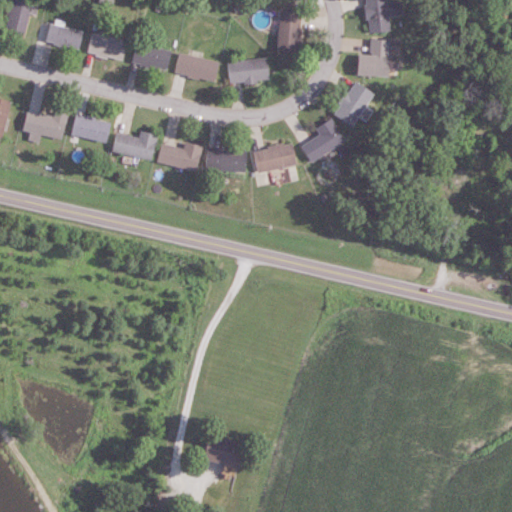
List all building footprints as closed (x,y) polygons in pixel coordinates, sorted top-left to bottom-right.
[(34,0),(5,0),(6,33),(26,33),(26,13),(34,13),(34,0)] [(401,0),(386,0),(363,0),(364,32),(387,31),(387,16),(401,15),(401,0)] [(296,54),(301,14),(279,11),(274,51),(296,54)] [(44,42),(76,50),(81,31),(49,23),(44,42)] [(125,41),(89,33),(85,53),(120,61),(125,41)] [(385,78),(388,41),(369,39),(367,55),(355,54),(354,75),(385,78)] [(169,49),(134,42),(129,63),(164,71),(169,49)] [(211,83),(217,60),(178,50),(172,73),(211,83)] [(267,81),(264,58),(225,63),(228,86),(267,81)] [(330,114),(347,127),(371,96),(354,82),(330,114)] [(0,136),(9,102),(0,100),(0,136)] [(40,136),(60,140),(66,114),(52,112),(51,117),(25,112),(21,132),(29,133),(27,140),(39,143),(40,136)] [(104,143),(108,123),(74,115),(70,136),(104,143)] [(313,130),(317,136),(299,148),(309,163),(342,142),(328,120),(313,130)] [(149,160),(155,135),(137,132),(136,138),(115,133),(111,152),(149,160)] [(181,149),(161,143),(156,162),(194,172),(200,147),(183,143),(181,149)] [(254,172),(293,167),(291,145),(251,150),(254,172)] [(245,151),(205,148),(204,170),(243,172),(245,151)] [(199,460),(236,468),(241,445),(204,436),(199,460)]
